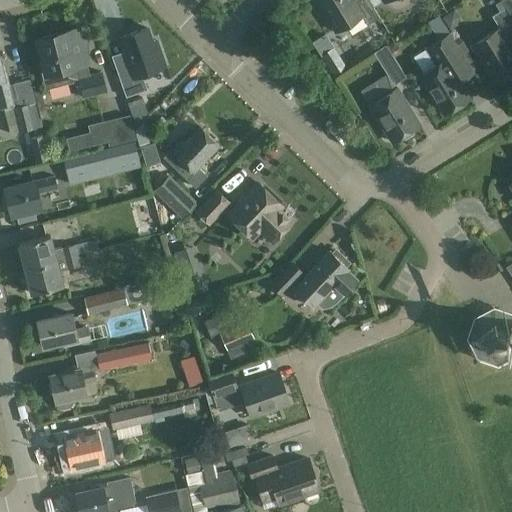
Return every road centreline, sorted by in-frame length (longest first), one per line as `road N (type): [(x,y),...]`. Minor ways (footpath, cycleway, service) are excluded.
road 1 (residential): [(354,511),(307,376),(317,354),(401,322),(435,265),(432,243),(391,189)]
road 2 (residential): [(211,44),(352,188),(391,189)]
road 3 (residential): [(391,189),(511,110)]
road 4 (residential): [(32,499),(0,365)]
